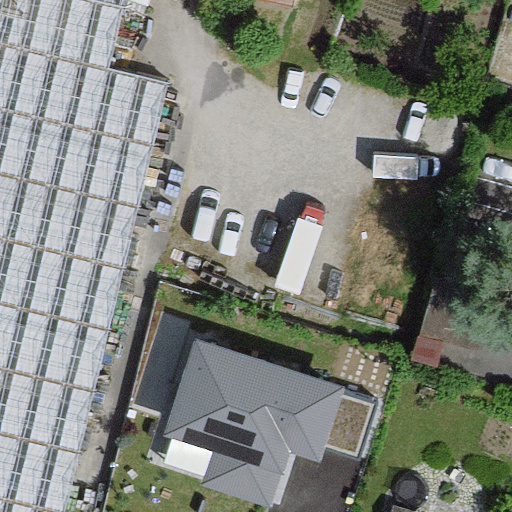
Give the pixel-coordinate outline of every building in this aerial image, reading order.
[(0,0),(0,511),(60,511),(166,78),(108,64),(123,5),(101,0),(0,0)] [(482,0),(441,0),(441,2),(480,12),(482,0)] [(467,109),(405,92),(396,123),(459,140),(467,109)] [(434,279),(421,332),(477,346),(490,293),(434,279)] [(197,343),(158,460),(259,494),(279,434),(353,459),(373,401),(197,343)]
